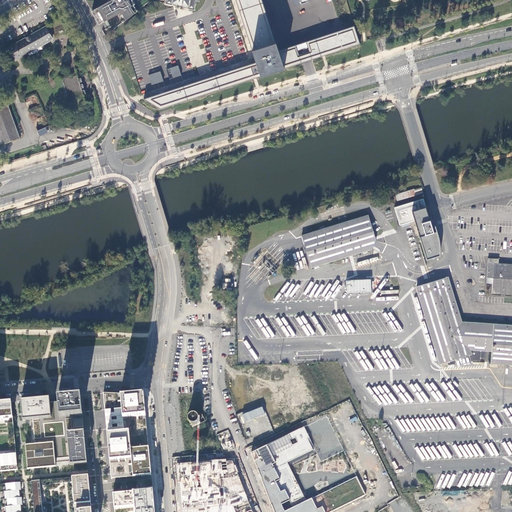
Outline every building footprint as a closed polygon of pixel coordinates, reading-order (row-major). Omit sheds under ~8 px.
[(108,0),(109,1),(91,11),(99,25),(117,15),(122,23),(138,11),(133,5),(135,5),(132,0),(108,0)] [(195,0),(165,0),(165,4),(172,6),(172,4),(181,6),(187,7),(187,9),(194,10),(195,0)] [(262,77),(285,69),(279,50),(262,0),(236,0),(257,62),(262,77)] [(279,50),(285,69),(307,62),(361,45),(355,25),(341,30),(307,41),(310,51),(304,53),(299,55),(296,45),(279,50)] [(15,59),(26,53),(37,47),(52,38),(46,28),(9,48),(15,59)] [(37,47),(26,53),(28,56),(38,50),(37,47)] [(161,108),(262,77),(257,62),(215,75),(209,77),(202,79),(144,99),(161,108)] [(183,75),(180,66),(169,69),(170,74),(174,73),(175,77),(183,75)] [(164,81),(162,71),(150,75),(153,85),(164,81)] [(61,80),(67,99),(84,94),(84,91),(81,92),(80,89),(83,88),(82,85),(80,86),(79,83),(81,82),(80,79),(78,80),(77,76),(61,80)] [(0,146),(19,140),(7,104),(0,106),(0,146)] [(421,187),(396,195),(397,200),(423,192),(421,187)] [(440,252),(440,251),(440,250),(440,249),(440,247),(440,243),(440,242),(439,240),(438,236),(437,232),(437,231),(433,232),(426,207),(420,208),(418,201),(394,208),(395,209),(398,220),(399,225),(415,220),(419,235),(427,259),(433,257),(432,254),(440,252)] [(398,220),(391,210),(387,213),(394,223),(398,220)] [(368,216),(302,236),(311,267),(378,246),(368,216)] [(493,295),(511,296),(511,263),(488,262),(487,283),(493,284),(493,295)] [(492,350),(494,324),(461,321),(448,277),(417,286),(441,363),(467,355),(471,354),(470,348),(492,350)] [(371,279),(346,280),(346,293),(371,292),(371,279)] [(511,325),(494,324),(492,350),(491,362),(511,363),(511,325)] [(118,394),(103,393),(107,435),(108,445),(109,458),(111,479),(132,477),(152,475),(151,468),(150,457),(150,454),(149,449),(146,415),(145,410),(144,395),(139,395),(134,394),(128,394),(123,394),(118,394)] [(27,400),(21,401),(23,421),(32,420),(35,444),(32,445),(25,445),(27,469),(32,469),(34,469),(40,468),(42,468),(49,467),(51,467),(56,467),(55,461),(70,460),(70,465),(87,464),(86,450),(85,442),(84,431),(84,427),(83,419),(83,416),(81,400),(81,395),(63,397),(58,398),(58,402),(50,403),(49,398),(35,400),(27,400)] [(0,472),(15,471),(18,470),(13,417),(11,402),(7,402),(0,403),(0,472)] [(240,415),(243,423),(265,414),(262,406),(240,415)] [(201,424),(205,421),(202,414),(198,416),(197,415),(196,413),(194,412),(191,412),(189,413),(188,415),(187,417),(188,420),(189,422),(190,422),(193,427),(201,424)] [(304,427),(250,452),(258,473),(274,511),(332,511),(366,495),(356,476),(306,501),(288,462),(315,449),(304,427)] [(223,449),(232,446),(230,440),(221,444),(223,449)] [(202,459),(178,461),(179,475),(183,511),(252,511),(230,456),(226,456),(212,458),(202,459)] [(91,511),(92,510),(91,503),(90,495),(89,484),(88,476),(72,478),(39,481),(31,481),(34,511),(91,511)] [(0,511),(21,511),(21,505),(22,505),(22,498),(20,498),(19,490),(21,490),(20,482),(5,484),(0,484),(0,511)] [(133,492),(113,494),(114,511),(154,511),(152,491),(133,492)]
